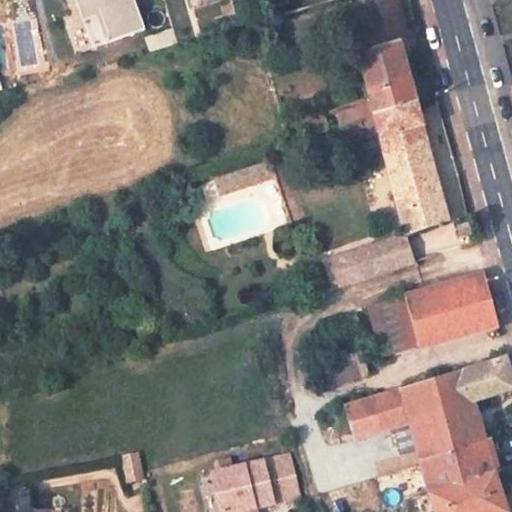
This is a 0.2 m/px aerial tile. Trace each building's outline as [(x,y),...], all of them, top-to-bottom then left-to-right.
[(149,30),(138,0),(81,0),(96,47),(149,30)] [(396,44),(358,54),(372,106),(319,121),(323,136),(343,130),(362,124),(377,120),(413,109),(396,44)] [(413,109),(377,120),(382,138),(408,236),(445,225),(413,109)] [(368,144),(382,138),(377,120),(362,124),(368,144)] [(323,136),(319,121),(291,129),(295,145),(323,136)] [(291,146),(297,165),(348,148),(343,130),(323,136),(295,145),(291,146)] [(255,184),(275,179),(270,164),(252,170),(255,184)] [(234,190),(255,184),(252,170),(230,177),(234,190)] [(408,236),(383,244),(386,253),(393,274),(418,266),(408,236)] [(336,293),(393,274),(386,253),(383,244),(326,262),(329,271),(336,293)] [(420,351),(497,327),(484,279),(406,300),(420,351)] [(325,328),(331,348),(364,338),(359,320),(325,328)] [(511,381),(506,360),(343,411),(367,485),(422,468),(431,499),(419,502),(421,511),(505,511),(479,407),(511,395),(511,381)] [(263,511),(263,509),(305,499),(294,450),(217,467),(218,472),(201,475),(209,511),(263,511)]
